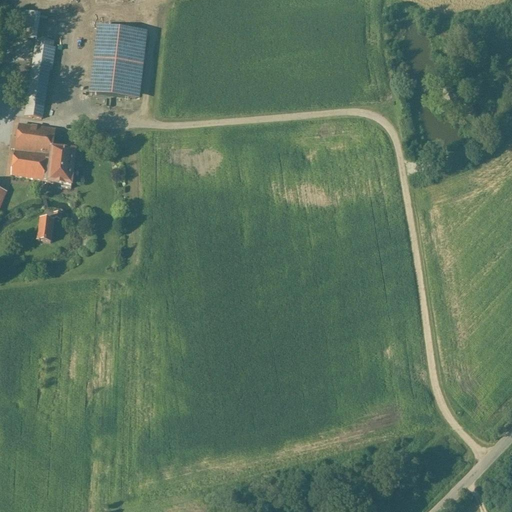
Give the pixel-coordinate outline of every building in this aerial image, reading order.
[(38,15),(27,13),(21,36),(31,39),(38,15)] [(147,36),(97,30),(90,95),(140,101),(147,36)] [(37,41),(25,118),(41,120),(53,44),(37,41)] [(55,132),(19,127),(15,153),(11,178),(48,183),(52,151),(55,132)] [(104,135),(90,134),(90,144),(103,145),(104,135)] [(52,151),(48,183),(48,185),(62,186),(61,189),(58,188),(58,190),(61,191),(62,190),(71,191),(71,187),(73,173),(72,173),(72,174),(69,174),(70,166),(73,166),(73,167),(74,167),(81,167),(82,154),(52,151)] [(53,223),(41,221),(37,242),(50,244),(53,223)]
